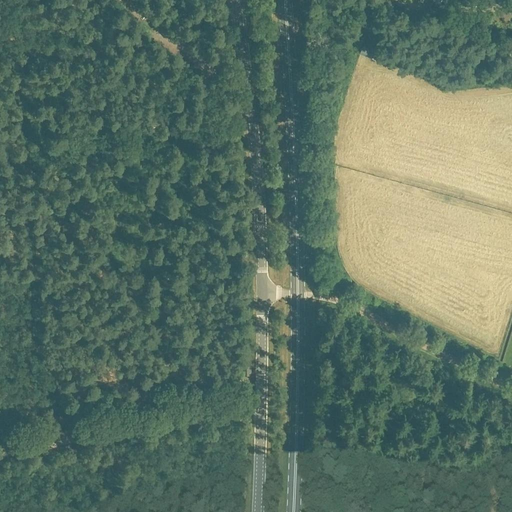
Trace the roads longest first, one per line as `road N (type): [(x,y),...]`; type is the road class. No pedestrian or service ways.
road 1 (tertiary): [(262,294),(238,0)]
road 2 (primary): [(297,294),(285,0)]
road 3 (unclassified): [(511,387),(343,303),(297,294)]
road 4 (tertiary): [(257,511),(262,294)]
road 5 (primary): [(299,511),(297,294)]
road 6 (track): [(123,0),(248,94)]
